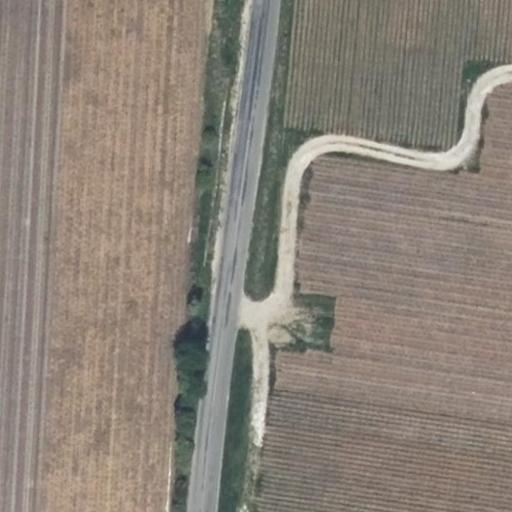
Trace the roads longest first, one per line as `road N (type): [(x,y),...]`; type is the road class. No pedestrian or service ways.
road 1 (tertiary): [(270,0),(204,511)]
road 2 (track): [(228,310),(261,315),(277,308),(299,156),(323,141),(442,159),(465,149),(493,76),(511,73)]
